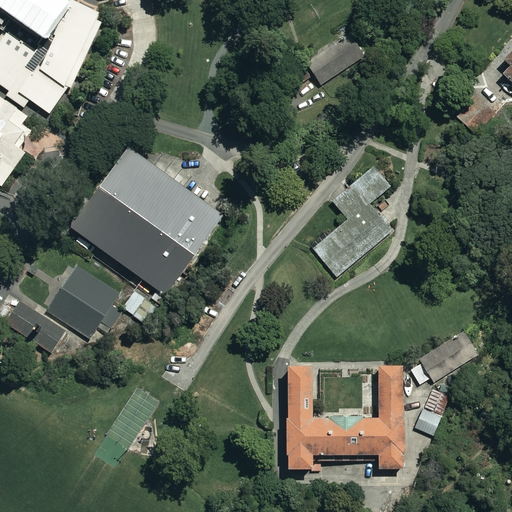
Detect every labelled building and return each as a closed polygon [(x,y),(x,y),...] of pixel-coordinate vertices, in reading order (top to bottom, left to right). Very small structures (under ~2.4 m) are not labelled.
[(0,0),(0,8),(17,21),(18,22),(42,38),(64,9),(65,8),(53,0),(0,0)] [(100,13),(72,0),(70,0),(66,9),(95,23),(96,20),(100,13)] [(95,23),(66,9),(64,9),(42,38),(18,22),(15,27),(13,27),(8,34),(7,33),(0,41),(0,71),(22,88),(19,92),(30,100),(50,114),(67,89),(65,87),(66,86),(95,23)] [(102,22),(96,20),(66,86),(71,88),(102,22)] [(338,41),(307,60),(322,83),(345,69),(347,68),(349,66),(366,55),(355,37),(354,36),(353,35),(352,32),(344,38),(338,41)] [(511,51),(496,71),(511,83),(511,51)] [(0,84),(9,91),(6,95),(24,108),(30,100),(19,92),(22,88),(0,71),(0,84)] [(28,116),(0,96),(0,185),(2,186),(25,152),(23,151),(15,145),(22,133),(23,132),(24,131),(19,129),(28,116)] [(483,127),(497,114),(481,98),(460,118),(477,134),(483,127)] [(127,148),(71,227),(78,231),(134,153),(127,148)] [(222,216),(134,153),(78,231),(166,294),(222,216)] [(313,249),(337,278),(393,231),(370,204),(391,186),(374,166),(332,201),(348,220),(313,249)] [(118,293),(74,264),(72,267),(45,309),(90,338),(119,294),(118,293)] [(157,308),(136,292),(123,308),(145,325),(157,308)] [(68,334),(20,300),(5,321),(53,355),(68,334)] [(420,359),(434,382),(479,355),(465,332),(420,359)] [(290,456),(289,470),(314,470),(314,456),(380,456),(380,469),(404,469),(404,455),(406,455),(406,418),(404,418),(404,366),(380,366),(380,418),(313,418),(314,367),(289,366),(290,419),(288,419),(288,456),(290,456)] [(158,403),(135,388),(105,435),(128,450),(158,403)] [(450,397),(434,390),(425,408),(442,415),(450,397)] [(438,417),(423,410),(415,429),(430,435),(438,417)]
